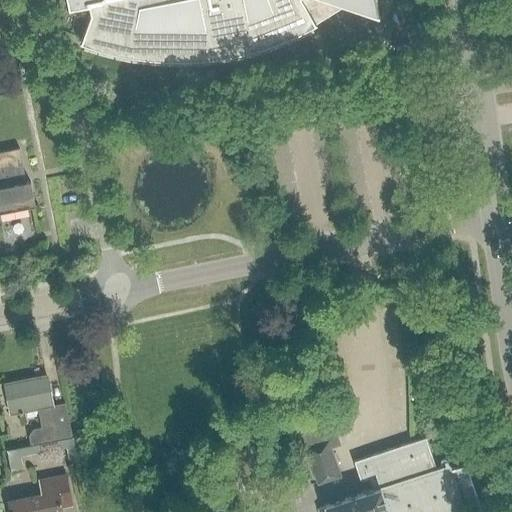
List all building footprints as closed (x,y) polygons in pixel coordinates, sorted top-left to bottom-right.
[(66,0),(68,10),(88,6),(90,15),(80,42),(102,49),(112,52),(124,55),(137,57),(148,58),(157,59),(163,59),(173,60),(182,60),(191,60),(202,59),(209,58),(217,57),(231,55),(243,52),(250,50),(258,48),(274,43),(283,39),(291,36),(295,34),(298,33),(315,24),(308,11),(327,0),(377,16),(378,14),(377,14),(374,0),(66,0)] [(26,183),(19,149),(0,152),(0,212),(35,206),(30,182),(26,183)] [(53,412),(46,376),(5,384),(10,414),(37,409),(41,427),(33,429),(28,436),(29,444),(71,436),(66,409),(53,412)] [(337,467),(328,441),(337,438),(330,419),(300,429),(306,448),(305,448),(314,474),(317,484),(341,477),(337,467)] [(425,438),(353,462),(360,482),(369,479),(373,491),(325,508),(325,509),(319,511),(463,511),(462,507),(478,502),(465,465),(449,471),(448,466),(436,470),(425,438)] [(43,495),(7,502),(9,511),(61,511),(60,507),(71,505),(65,476),(40,481),(43,495)]
